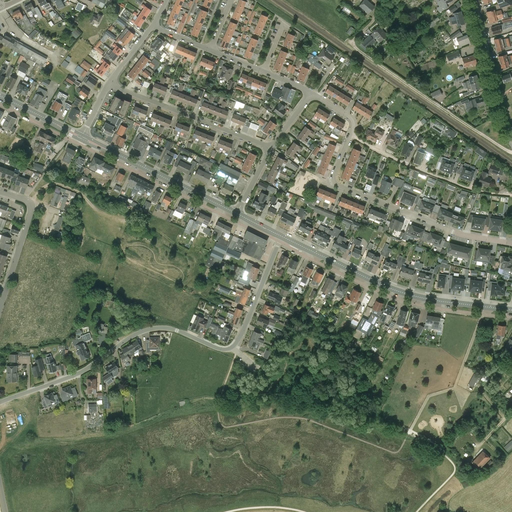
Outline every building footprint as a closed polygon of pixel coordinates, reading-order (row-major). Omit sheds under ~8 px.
[(49,3),(47,4),(47,3),(45,0),(38,0),(41,6),(44,5),(47,11),(51,8),(49,3)] [(110,2),(105,0),(92,0),(91,3),(103,8),(102,10),(110,14),(111,12),(112,13),(111,15),(118,18),(119,16),(120,14),(113,10),(113,11),(104,6),(106,1),(110,3),(110,2)] [(203,6),(209,8),(211,2),(206,0),(205,0),(204,3),(202,2),(201,5),(203,6)] [(241,0),(239,0),(237,5),(243,8),(246,2),(241,0)] [(363,0),(359,6),(368,14),(374,7),(366,0),(363,0)] [(453,0),(437,0),(438,1),(439,1),(441,6),(437,8),(439,12),(446,9),(448,8),(446,4),(453,0)] [(24,7),(27,12),(31,11),(33,15),(37,14),(34,9),(32,3),(24,7)] [(75,9),(81,12),(84,5),(78,3),(75,9)] [(141,7),(144,9),(142,12),(147,16),(151,10),(145,6),(143,4),(141,7)] [(175,5),(172,11),(181,15),(182,13),(182,12),(179,11),(181,8),(175,5)] [(243,8),(237,5),(235,12),(241,14),(243,8)] [(344,6),(341,12),(348,16),(351,10),(344,6)] [(205,18),(207,12),(201,10),(199,9),(197,12),(200,13),(198,16),(205,18)] [(21,15),(22,15),(19,10),(12,13),(15,19),(15,18),(17,21),(23,18),(21,15)] [(169,17),(176,20),(177,16),(180,18),(181,15),(172,11),(169,17)] [(452,17),(453,21),(463,18),(461,11),(454,13),(455,16),(452,17)] [(139,16),(138,18),(143,21),(147,16),(142,12),(139,16)] [(238,20),(241,14),(235,12),(232,18),(238,20)] [(94,22),(98,24),(102,16),(98,14),(97,16),(93,14),(89,22),(93,24),(94,22)] [(497,19),(503,17),(502,14),(488,18),(489,24),(497,21),(497,19)] [(74,17),(72,23),(77,26),(82,16),(79,15),(77,19),(74,17)] [(261,15),(259,21),(265,23),(267,17),(261,15)] [(196,22),(202,25),(205,18),(198,16),(196,22)] [(173,26),(176,20),(169,17),(167,23),(173,26)] [(134,23),(140,27),(143,21),(138,18),(136,21),(133,19),(131,21),(134,23)] [(464,24),(463,18),(453,21),(454,24),(457,23),(457,26),(464,24)] [(28,27),(33,24),(29,19),(25,21),(28,27)] [(193,28),(200,31),(202,25),(196,22),(194,21),(193,24),(193,25),(194,26),(193,28)] [(256,27),(262,29),(265,23),(259,21),(256,27)] [(495,26),(495,27),(491,28),(493,35),(497,34),(501,33),(501,30),(506,29),(506,28),(511,26),(511,23),(511,21),(502,23),(503,24),(495,26)] [(230,22),(228,28),(234,31),(237,24),(230,22)] [(346,33),(350,35),(355,29),(351,26),(346,33)] [(260,36),(262,29),(256,27),(254,33),(260,36)] [(372,33),(379,42),(387,36),(379,27),(372,33)] [(76,39),(81,33),(76,28),(71,34),(76,39)] [(127,33),(125,36),(130,40),(134,35),(132,33),(126,28),(125,30),(127,33)] [(191,34),(197,37),(200,31),(193,28),(191,34)] [(234,31),(228,28),(225,34),(232,37),(234,31)] [(105,33),(109,36),(114,40),(116,37),(107,30),(105,33)] [(288,33),(285,39),(292,42),(294,36),(288,33)] [(470,42),(467,35),(463,37),(461,33),(457,36),(456,37),(460,46),(470,42)] [(47,58),(16,40),(5,34),(3,38),(0,36),(0,42),(11,49),(29,59),(28,59),(35,63),(35,62),(43,67),(47,58)] [(232,37),(225,34),(223,40),(229,43),(232,37)] [(361,44),(364,47),(374,39),(370,35),(361,44)] [(118,39),(126,45),(130,40),(125,36),(122,39),(120,37),(118,39)] [(164,42),(158,37),(154,42),(163,49),(164,47),(168,43),(165,41),(164,42)] [(252,38),(249,44),(255,47),(258,40),(252,38)] [(289,48),(292,42),(285,39),(283,46),(289,48)] [(220,47),(226,49),(229,43),(223,40),(220,47)] [(150,47),(152,48),(159,54),(162,56),(164,53),(161,51),(163,49),(154,42),(150,47)] [(506,43),(495,45),(497,51),(499,51),(505,49),(504,47),(507,46),(506,43)] [(113,46),(116,48),(113,51),(118,55),(122,50),(117,46),(114,44),(113,46)] [(247,50),(253,53),(255,47),(249,44),(247,50)] [(332,54),(335,50),(329,45),(326,49),(332,54)] [(181,55),(184,48),(177,46),(173,55),(180,58),(181,55)] [(188,57),(190,51),(184,48),(181,55),(188,57)] [(250,59),(253,53),(247,50),(244,57),(250,59)] [(281,50),(278,57),(285,59),(287,53),(281,50)] [(109,57),(114,61),(118,55),(113,51),(110,55),(108,53),(106,55),(109,57)] [(192,63),(196,53),(190,51),(188,57),(191,59),(190,62),(192,63)] [(308,61),(315,66),(320,58),(329,65),(334,57),(326,51),(320,58),(316,56),(313,60),(310,58),(308,61)] [(458,51),(447,56),(448,60),(450,61),(460,56),(458,51)] [(144,55),(140,60),(145,65),(149,60),(144,55)] [(474,55),(471,56),(462,59),(465,68),(473,65),(473,66),(477,65),(476,64),(477,64),(474,55)] [(285,59),(278,57),(276,62),(282,65),(285,59)] [(199,64),(206,67),(208,60),(202,58),(199,64)] [(103,64),(101,67),(106,71),(110,65),(102,59),(100,62),(103,64)] [(64,60),(61,65),(66,68),(69,63),(64,60)] [(145,65),(140,60),(136,65),(141,70),(145,65)] [(215,63),(208,60),(206,67),(212,69),(215,63)] [(511,63),(511,60),(500,63),(501,68),(503,68),(509,66),(509,64),(511,63)] [(88,71),(92,66),(84,61),(80,66),(88,71)] [(18,70),(22,72),(26,64),(22,62),(18,70)] [(273,69),(280,71),(282,65),(276,62),(273,69)] [(0,82),(2,84),(5,77),(4,76),(7,68),(8,66),(5,64),(3,66),(2,68),(1,68),(0,70),(0,82)] [(157,72),(160,73),(162,68),(164,68),(165,66),(161,64),(161,66),(159,66),(157,72)] [(102,76),(106,71),(101,67),(98,65),(95,68),(94,70),(102,76)] [(141,70),(136,65),(132,70),(137,75),(141,70)] [(75,70),(84,77),(88,72),(78,66),(75,70)] [(219,76),(224,78),(228,68),(223,66),(219,76)] [(302,67),(300,73),(306,75),(309,69),(302,67)] [(232,70),(228,68),(224,78),(228,80),(232,70)] [(128,75),(133,80),(137,75),(132,70),(128,75)] [(297,79),(303,82),(306,75),(300,73),(297,79)] [(504,83),(511,80),(511,79),(511,73),(509,74),(501,76),(504,83)] [(239,80),(245,83),(248,76),(242,74),(239,80)] [(463,83),(463,86),(478,82),(476,75),(468,77),(469,81),(466,82),(463,83)] [(72,85),(76,80),(69,76),(66,80),(72,85)] [(97,82),(90,76),(88,78),(86,77),(85,79),(84,79),(83,81),(85,83),(92,88),(97,82)] [(248,76),(245,83),(249,84),(248,87),(251,88),(251,85),(254,79),(248,76)] [(11,77),(6,86),(12,89),(16,79),(11,77)] [(27,81),(29,78),(26,77),(24,80),(21,85),(19,84),(16,91),(21,93),(27,81)] [(48,88),(51,82),(44,79),(41,84),(48,88)] [(257,88),(260,81),(254,79),(251,85),(257,88)] [(227,89),(232,90),(235,82),(230,80),(227,89)] [(29,83),(27,81),(21,93),(25,95),(29,88),(27,88),(29,83)] [(266,84),(260,81),(257,88),(264,91),(266,84)] [(480,89),(478,82),(463,86),(464,89),(468,88),(471,88),(472,91),(480,89)] [(152,90),(158,92),(161,86),(155,83),(152,90)] [(167,88),(161,86),(158,92),(165,95),(166,92),(167,88)] [(284,86),(282,91),(275,89),(272,96),(282,100),(283,98),(287,100),(291,89),(284,86)] [(329,86),(325,92),(331,95),(335,89),(329,86)] [(39,87),(36,92),(44,97),(47,92),(39,87)] [(79,93),(86,97),(89,93),(83,88),(82,90),(79,87),(77,90),(80,92),(79,93)] [(173,90),(170,97),(177,99),(179,93),(180,91),(178,90),(177,89),(178,88),(175,87),(173,91),(173,90)] [(335,89),(331,95),(336,99),(340,93),(335,89)] [(440,90),(430,94),(433,99),(442,95),(440,90)] [(53,104),(54,104),(52,108),(58,112),(62,104),(65,99),(66,100),(68,96),(59,91),(56,96),(57,97),(55,101),(53,104)] [(44,97),(36,92),(35,93),(30,103),(38,108),(44,98),(44,97)] [(179,93),(177,99),(183,102),(185,95),(179,93)] [(340,93),(336,99),(342,102),(345,96),(340,93)] [(185,95),(183,102),(189,104),(191,98),(185,95)] [(118,117),(123,119),(124,116),(126,116),(131,102),(124,100),(124,101),(121,100),(122,100),(115,96),(108,109),(115,113),(117,109),(120,110),(118,114),(119,114),(118,117)] [(347,105),(351,99),(345,96),(342,102),(347,105)] [(479,98),(475,99),(475,100),(468,102),(469,102),(467,98),(461,101),(458,102),(460,106),(462,105),(465,103),(467,109),(477,106),(486,104),(484,97),(479,99),(479,98)] [(68,117),(76,121),(81,110),(78,107),(82,101),(77,98),(72,106),(73,107),(68,117)] [(192,98),(191,98),(189,104),(195,107),(198,100),(192,98)] [(203,102),(201,109),(207,111),(210,103),(209,102),(207,101),(206,104),(203,102)] [(352,108),(358,112),(362,106),(356,102),(352,108)] [(210,103),(207,111),(213,114),(216,107),(213,106),(214,104),(212,103),(210,103)] [(280,103),(274,111),(282,117),(285,112),(282,110),(285,107),(280,103)] [(216,107),(213,114),(219,116),(222,110),(223,107),(221,107),(221,106),(220,106),(219,108),(216,107)] [(362,106),(358,112),(363,115),(367,109),(362,106)] [(134,117),(135,114),(138,115),(141,109),(135,107),(132,113),(131,116),(134,117)] [(222,110),(219,116),(226,118),(228,112),(225,111),(226,109),(225,108),(223,107),(222,110)] [(315,114),(320,118),(324,112),(318,108),(315,114)] [(145,118),(147,111),(141,109),(138,115),(142,117),(140,120),(143,121),(145,118)] [(372,113),(367,109),(363,115),(369,119),(372,113)] [(263,112),(259,115),(264,121),(267,118),(263,112)] [(326,121),(329,115),(324,112),(320,118),(326,121)] [(234,114),(231,121),(237,123),(240,117),(241,114),(239,114),(237,113),(236,115),(234,114)] [(152,124),(153,121),(157,122),(159,116),(153,114),(149,123),(152,124)] [(240,117),(237,123),(244,125),(246,119),(244,118),(245,116),(243,115),(241,114),(240,117)] [(16,128),(13,127),(16,119),(8,115),(3,126),(14,132),(16,128)] [(110,124),(106,122),(103,127),(102,126),(101,130),(103,131),(103,132),(112,137),(115,130),(117,131),(123,120),(115,116),(114,118),(113,118),(110,124)] [(160,124),(163,125),(165,118),(159,116),(157,122),(160,124)] [(171,121),(165,118),(163,125),(169,127),(171,121)] [(330,124),(335,127),(339,121),(333,118),(330,124)] [(263,131),(269,135),(272,130),(267,126),(264,124),(265,122),(261,119),(259,122),(263,126),(262,127),(265,128),(263,131)] [(276,125),(270,120),(267,126),(272,130),(276,125)] [(339,121),(335,127),(333,130),(339,134),(344,125),(341,123),(339,121)] [(176,134),(178,131),(181,132),(183,126),(177,123),(175,130),(173,133),(176,134)] [(141,124),(140,125),(139,128),(137,133),(139,134),(133,147),(142,151),(143,148),(146,149),(151,139),(150,139),(153,133),(154,130),(145,126),(142,125),(141,124)] [(186,138),(190,128),(183,126),(181,132),(184,133),(183,137),(184,137),(183,139),(185,140),(186,138)] [(119,127),(115,134),(116,135),(119,136),(117,140),(115,143),(122,146),(123,143),(124,143),(126,139),(123,138),(126,131),(119,127)] [(311,130),(305,127),(301,132),(307,136),(309,133),(312,135),(314,133),(311,131),(311,130)] [(457,133),(448,128),(445,133),(453,138),(457,133)] [(329,136),(330,136),(326,134),(328,130),(324,129),(322,135),(325,136),(324,138),(328,139),(329,136)] [(367,130),(365,134),(367,135),(366,138),(373,141),(375,142),(377,137),(381,139),(381,138),(384,133),(383,132),(377,129),(375,134),(368,130),(367,130)] [(194,141),(196,138),(199,139),(201,133),(195,130),(194,133),(191,140),(194,141)] [(37,138),(44,142),(48,135),(45,133),(45,134),(40,131),(37,138)] [(308,141),(305,139),(307,136),(301,132),(297,137),(303,141),(306,143),(308,141)] [(205,142),(208,135),(201,133),(199,139),(205,142)] [(390,144),(396,147),(400,139),(394,136),(390,134),(387,140),(391,142),(390,144)] [(48,135),(44,142),(47,144),(46,148),(50,150),(56,139),(51,137),(51,136),(48,135)] [(214,137),(208,135),(205,142),(211,144),(214,137)] [(218,151),(220,147),(223,149),(226,142),(220,140),(216,150),(218,151)] [(228,154),(232,144),(226,142),(223,149),(227,150),(225,153),(228,154)] [(299,146),(294,142),(290,148),(295,151),(297,149),(301,151),(302,149),(299,146)] [(148,153),(148,154),(153,157),(156,150),(158,146),(155,145),(152,143),(150,147),(151,148),(148,153)] [(329,143),(327,149),(333,152),(336,146),(329,143)] [(413,147),(406,144),(402,153),(408,156),(413,147)] [(28,155),(31,148),(25,145),(21,152),(28,155)] [(435,157),(438,152),(427,147),(425,152),(435,157)] [(484,157),(487,152),(478,147),(475,152),(484,157)] [(67,148),(66,151),(67,152),(63,160),(69,164),(74,155),(76,152),(67,148)] [(161,148),(159,151),(156,150),(153,157),(158,159),(161,153),(162,153),(164,149),(161,148)] [(296,157),(293,154),(295,151),(290,148),(286,153),(291,157),(292,157),(295,159),(296,157)] [(360,151),(353,148),(351,154),(358,157),(361,158),(361,159),(364,160),(365,157),(359,155),(360,151)] [(333,152),(327,149),(324,155),(331,158),(333,152)] [(164,162),(164,163),(166,164),(167,163),(169,165),(171,161),(174,156),(175,154),(169,151),(168,155),(167,155),(164,162)] [(420,165),(421,161),(422,158),(424,154),(418,151),(413,162),(420,165)] [(256,156),(250,152),(247,158),(253,161),(256,156)] [(358,157),(351,154),(348,160),(356,163),(358,157)] [(180,162),(177,168),(182,171),(187,161),(182,159),(183,156),(179,155),(177,160),(180,162)] [(322,161),(328,164),(331,158),(324,155),(322,161)] [(82,174),(85,168),(81,166),(82,164),(83,164),(84,162),(84,161),(85,159),(82,158),(82,157),(82,156),(81,156),(80,156),(80,157),(79,156),(78,159),(77,159),(76,159),(74,162),(76,163),(76,164),(76,165),(78,166),(76,171),(82,174)] [(439,170),(445,172),(448,162),(449,161),(449,159),(441,156),(439,162),(441,163),(439,170)] [(206,167),(209,162),(201,157),(198,163),(206,167)] [(287,161),(278,157),(275,163),(281,166),(283,163),(286,164),(287,161)] [(104,162),(94,158),(90,166),(89,169),(95,172),(97,167),(104,171),(104,173),(106,174),(107,172),(111,174),(114,168),(104,163),(104,162)] [(244,164),(250,167),(253,161),(247,158),(244,164)] [(317,166),(326,169),(328,164),(322,161),(319,159),(316,165),(317,166)] [(191,166),(194,168),(194,167),(196,168),(198,164),(196,163),(196,162),(192,160),(191,163),(187,161),(182,171),(187,173),(191,166)] [(356,163),(348,160),(346,166),(353,169),(356,163)] [(454,163),(449,161),(448,162),(445,172),(451,174),(453,167),(456,168),(458,163),(455,161),(454,163)] [(44,166),(34,163),(32,168),(41,172),(44,166)] [(218,174),(228,179),(235,183),(236,183),(241,173),(231,168),(227,166),(221,163),(219,167),(221,168),(218,174)] [(272,169),(278,172),(280,173),(279,174),(282,175),(283,172),(282,172),(284,167),(281,166),(275,163),(272,169)] [(248,173),(250,167),(244,164),(241,170),(248,173)] [(463,166),(464,165),(461,164),(459,169),(462,170),(459,177),(465,179),(469,168),(463,166)] [(489,171),(497,175),(499,168),(491,165),(489,171)] [(315,172),(324,175),(326,169),(317,166),(315,172)] [(353,169),(346,166),(344,172),(351,175),(353,169)] [(374,179),(372,183),(377,185),(380,177),(378,177),(379,174),(375,173),(376,169),(369,167),(366,176),(373,179),(373,178),(374,179)] [(6,178),(9,170),(3,168),(0,176),(6,178)] [(474,170),(469,168),(465,179),(471,181),(473,174),(476,175),(478,170),(475,169),(474,170)] [(195,176),(195,177),(197,178),(201,180),(205,172),(199,169),(195,176)] [(278,172),(272,169),(269,174),(275,177),(278,172)] [(11,180),(14,172),(9,170),(6,178),(11,180)] [(481,175),(478,184),(487,187),(490,179),(487,177),(488,173),(483,171),(481,175)] [(14,172),(11,180),(16,182),(19,176),(20,174),(14,172)] [(116,179),(115,181),(117,183),(119,181),(121,182),(124,175),(119,172),(116,179)] [(205,172),(201,180),(204,182),(205,182),(207,183),(209,178),(211,175),(212,173),(209,172),(208,174),(205,172)] [(341,178),(348,181),(351,175),(344,172),(341,178)] [(275,177),(269,174),(266,180),(272,183),(275,185),(277,182),(274,181),(275,178),(275,177)] [(82,175),(78,183),(91,189),(91,188),(88,186),(91,180),(82,175)] [(129,182),(128,184),(135,187),(137,182),(133,181),(135,177),(131,175),(128,182),(129,182)] [(21,186),(24,178),(19,176),(16,182),(15,184),(21,186)] [(135,187),(133,191),(137,193),(138,191),(139,189),(143,181),(135,177),(133,181),(137,182),(135,187)] [(29,180),(24,178),(21,186),(26,188),(29,180)] [(234,188),(233,188),(235,183),(228,179),(226,184),(225,184),(222,191),(227,193),(226,194),(229,195),(229,194),(230,195),(234,188)] [(390,187),(391,183),(382,180),(381,183),(382,184),(379,191),(387,194),(389,190),(388,190),(389,187),(390,187)] [(138,191),(137,193),(141,195),(142,193),(145,186),(148,188),(150,184),(143,181),(139,189),(138,191)] [(145,186),(142,193),(144,194),(145,192),(147,193),(146,195),(149,196),(154,186),(150,184),(148,188),(145,186)] [(316,196),(322,198),(325,190),(319,188),(316,196)] [(402,203),(406,205),(411,191),(405,189),(402,188),(399,195),(402,196),(400,202),(402,202),(402,203)] [(328,200),(331,193),(325,190),(322,198),(328,200)] [(156,191),(151,200),(152,200),(151,202),(155,204),(156,202),(161,193),(156,191)] [(417,193),(411,191),(406,205),(410,206),(412,206),(414,201),(417,202),(419,198),(420,195),(417,194),(417,193)] [(61,195),(55,192),(51,204),(54,206),(55,202),(58,203),(61,195)] [(255,199),(252,206),(257,209),(261,202),(263,196),(264,194),(261,193),(260,195),(258,200),(255,199)] [(337,195),(331,193),(328,200),(334,203),(337,195)] [(264,194),(263,196),(261,202),(257,209),(262,211),(266,204),(264,203),(268,196),(264,194)] [(169,204),(169,205),(172,199),(165,195),(162,201),(163,201),(161,204),(164,206),(165,205),(168,207),(169,204)] [(341,197),(338,205),(344,207),(347,200),(341,197)] [(419,207),(419,209),(425,211),(428,204),(429,199),(424,197),(423,198),(422,199),(419,198),(417,202),(416,206),(419,207)] [(428,204),(425,211),(431,214),(431,212),(435,213),(438,205),(435,204),(436,201),(430,199),(429,199),(428,204)] [(347,200),(344,207),(350,209),(353,202),(347,200)] [(267,214),(273,217),(276,211),(277,212),(281,203),(278,201),(276,205),(275,205),(275,206),(272,205),(271,207),(270,207),(267,214)] [(356,212),(359,204),(353,202),(350,209),(354,211),(351,217),(354,218),(355,215),(356,212)] [(183,212),(184,212),(187,206),(180,203),(176,211),(182,214),(183,212)] [(365,207),(359,204),(356,212),(362,214),(365,207)] [(497,217),(495,230),(500,231),(502,223),(505,224),(506,215),(508,205),(505,204),(503,215),(502,218),(497,217)] [(438,214),(437,216),(443,219),(446,211),(440,209),(441,207),(438,205),(435,213),(438,214)] [(286,223),(293,210),(290,208),(287,214),(284,213),(280,220),(281,220),(281,222),(283,222),(286,223)] [(333,219),(335,215),(314,208),(313,211),(333,219)] [(368,219),(369,217),(375,220),(378,212),(377,212),(377,211),(374,210),(374,211),(370,209),(367,219),(368,219)] [(293,210),(286,223),(292,226),(296,219),(292,217),(295,211),(293,210)] [(450,221),(452,214),(446,211),(443,219),(450,221)] [(379,212),(378,212),(375,220),(380,222),(379,224),(381,225),(385,215),(381,214),(382,213),(379,212)] [(196,229),(198,224),(201,225),(206,216),(200,213),(196,222),(190,219),(184,232),(190,235),(193,228),(196,229)] [(456,223),(458,216),(452,214),(450,221),(456,223)] [(477,229),(479,216),(470,215),(468,220),(472,221),(471,228),(477,229)] [(206,216),(201,225),(203,226),(204,227),(206,228),(208,225),(210,221),(211,218),(206,216)] [(464,218),(458,216),(456,223),(461,226),(464,218)] [(479,216),(477,229),(483,230),(483,227),(484,223),(487,223),(487,222),(488,217),(479,216)] [(488,216),(488,217),(487,222),(490,222),(489,229),(495,230),(497,217),(488,216)] [(58,234),(63,218),(59,217),(54,233),(58,234)] [(392,218),(389,227),(394,229),(398,220),(392,218)] [(302,222),(298,229),(304,232),(309,220),(307,219),(305,224),(302,222)] [(312,221),(309,220),(304,232),(309,234),(312,227),(309,226),(312,221)] [(403,223),(398,220),(394,229),(400,231),(403,223)] [(225,225),(218,222),(214,230),(218,232),(217,235),(219,236),(220,234),(222,231),(225,225)] [(358,231),(360,225),(353,222),(351,226),(355,227),(354,229),(358,231)] [(228,247),(228,248),(232,240),(233,237),(230,236),(230,235),(229,234),(231,229),(230,229),(231,228),(225,225),(222,231),(220,234),(219,236),(218,238),(219,238),(218,243),(217,242),(216,243),(212,253),(206,265),(217,270),(228,247)] [(409,233),(415,235),(418,228),(412,225),(411,227),(408,226),(402,239),(406,241),(409,233)] [(11,232),(19,234),(21,228),(13,226),(11,232)] [(201,231),(208,235),(209,232),(211,230),(209,229),(206,228),(204,227),(203,226),(201,231)] [(314,237),(320,240),(326,229),(320,226),(314,237)] [(326,229),(320,240),(326,243),(330,237),(333,238),(334,236),(337,229),(335,228),(333,232),(329,230),(326,229)] [(423,241),(426,234),(423,232),(424,230),(418,228),(415,235),(414,238),(417,239),(418,238),(419,237),(421,238),(420,240),(418,246),(421,247),(423,241)] [(336,239),(332,246),(338,249),(343,240),(344,238),(339,235),(341,231),(337,229),(334,236),(337,237),(336,239)] [(237,242),(232,240),(228,248),(234,250),(235,249),(237,251),(238,250),(243,253),(259,260),(266,248),(264,247),(267,241),(258,236),(256,235),(247,231),(243,239),(248,242),(248,243),(238,238),(237,242)] [(430,233),(429,235),(426,234),(423,241),(426,242),(427,240),(434,243),(437,235),(430,233)] [(2,235),(0,241),(9,244),(11,238),(2,235)] [(442,238),(437,235),(434,243),(439,245),(438,247),(442,248),(445,241),(442,239),(442,238)] [(348,239),(344,238),(343,240),(338,249),(345,252),(348,245),(345,244),(348,239)] [(357,258),(358,257),(358,258),(361,251),(358,250),(361,241),(362,239),(358,238),(357,239),(355,238),(353,243),(356,245),(352,255),(355,256),(354,257),(357,258)] [(11,245),(9,244),(0,241),(2,242),(0,247),(0,248),(9,251),(11,245)] [(452,256),(455,245),(449,244),(447,255),(452,256)] [(460,246),(455,245),(452,256),(453,254),(458,255),(457,257),(460,246)] [(460,246),(457,257),(462,259),(465,248),(460,246)] [(229,248),(226,254),(238,259),(241,254),(229,248)] [(465,248),(462,259),(468,260),(471,249),(466,248),(465,248)] [(482,262),(484,249),(478,248),(477,255),(474,255),(473,261),(482,262)] [(490,250),(484,249),(482,262),(494,264),(495,258),(489,257),(490,250)] [(367,262),(370,263),(374,255),(369,252),(365,260),(368,261),(367,262)] [(282,255),(278,262),(279,262),(276,267),(280,268),(282,264),(284,265),(288,258),(282,255)] [(380,258),(374,255),(370,263),(373,265),(373,264),(376,265),(380,258)] [(500,262),(511,265),(511,264),(511,265),(511,259),(511,257),(509,256),(508,258),(500,256),(498,262),(500,262)] [(295,270),(294,269),(297,262),(292,260),(287,271),(293,274),(295,270)] [(385,269),(384,270),(387,271),(391,262),(385,260),(382,268),(385,269)] [(248,262),(245,270),(257,274),(259,269),(252,266),(253,264),(248,262)] [(393,272),(396,265),(391,262),(387,271),(390,272),(390,271),(393,272)] [(511,266),(511,265),(500,262),(498,268),(503,269),(502,275),(503,275),(503,278),(508,280),(510,273),(508,273),(509,271),(511,271),(511,266)] [(303,275),(302,278),(300,281),(306,284),(307,281),(307,280),(312,270),(306,267),(303,274),(303,275)] [(402,276),(405,277),(408,269),(402,267),(399,275),(402,276)] [(408,278),(411,279),(414,271),(414,268),(412,267),(411,270),(408,269),(405,277),(408,279),(408,278)] [(420,282),(423,283),(425,274),(426,271),(421,269),(421,270),(420,270),(420,272),(419,272),(417,279),(417,280),(420,281),(420,282)] [(432,272),(433,272),(434,270),(431,269),(430,272),(426,271),(425,274),(423,283),(426,283),(426,282),(429,283),(429,282),(431,275),(432,272)] [(254,280),(257,274),(245,270),(243,275),(242,278),(246,280),(248,277),(254,280)] [(322,279),(321,278),(323,275),(317,272),(315,275),(313,279),(313,280),(311,284),(315,285),(315,284),(318,285),(319,283),(322,279)] [(439,274),(437,287),(444,287),(444,281),(447,281),(448,275),(439,274)] [(457,289),(458,276),(449,275),(449,281),(452,282),(451,288),(452,289),(457,289)] [(464,277),(458,276),(457,289),(463,290),(464,283),(467,283),(467,278),(464,277)] [(300,278),(296,277),(293,282),(289,290),(292,292),(300,278)] [(324,283),(325,283),(322,291),(327,293),(326,294),(327,294),(329,296),(333,289),(330,287),(334,280),(331,279),(332,278),(329,277),(329,278),(328,278),(328,279),(326,278),(324,283)] [(471,278),(467,278),(467,283),(470,284),(469,291),(475,291),(476,281),(470,280),(471,278)] [(476,279),(476,281),(475,291),(481,292),(481,285),(485,286),(485,280),(476,279)] [(498,284),(498,282),(488,281),(488,288),(491,289),(490,295),(496,296),(497,294),(496,294),(498,284)] [(338,295),(339,293),(343,295),(347,287),(346,287),(347,286),(343,285),(342,285),(342,284),(341,287),(339,286),(336,292),(335,294),(338,295)] [(504,284),(498,284),(496,294),(497,294),(504,295),(505,291),(503,291),(504,284)] [(237,290),(236,293),(247,297),(250,290),(245,288),(242,293),(237,290)] [(280,294),(286,297),(289,291),(282,289),(280,294)] [(349,302),(350,300),(356,303),(358,298),(360,293),(354,290),(351,295),(350,295),(349,297),(346,296),(344,300),(349,302)] [(244,305),(247,297),(236,293),(233,292),(232,294),(235,295),(241,297),(239,302),(244,305)] [(277,295),(270,292),(267,298),(275,301),(274,303),(279,305),(282,297),(277,295)] [(372,309),(373,309),(373,311),(381,314),(382,311),(380,310),(381,307),(383,304),(376,301),(374,306),(372,309)] [(272,313),(274,308),(265,304),(261,312),(267,314),(268,311),(272,313)] [(388,305),(387,307),(384,315),(385,316),(383,320),(386,321),(387,317),(390,310),(391,311),(392,307),(392,306),(388,305)] [(393,311),(394,308),(392,307),(391,311),(390,310),(387,317),(386,321),(385,322),(387,323),(390,318),(392,314),(393,315),(394,312),(393,311)] [(229,311),(228,313),(229,313),(234,315),(239,318),(242,310),(237,308),(234,313),(229,311)] [(396,324),(403,325),(407,312),(404,311),(404,310),(402,310),(401,310),(400,310),(400,312),(396,324)] [(366,342),(369,336),(381,314),(373,311),(372,313),(368,321),(362,318),(356,329),(367,334),(364,340),(366,342)] [(419,314),(411,312),(409,320),(408,325),(415,327),(416,324),(417,324),(419,314)] [(239,318),(234,315),(229,313),(227,317),(231,318),(229,322),(236,325),(239,318)] [(193,318),(191,322),(194,324),(192,328),(198,330),(200,326),(205,328),(208,329),(208,327),(209,328),(213,318),(209,317),(207,322),(203,320),(204,318),(197,316),(194,314),(193,318)] [(262,327),(266,328),(268,324),(273,326),(275,321),(270,318),(269,321),(259,317),(257,323),(262,326),(262,327)] [(433,317),(431,329),(434,329),(434,327),(438,328),(437,331),(441,332),(442,324),(439,323),(439,318),(439,317),(433,317)] [(211,324),(209,327),(212,328),(229,336),(232,329),(225,327),(224,330),(218,328),(219,327),(211,324)] [(409,327),(404,325),(403,329),(402,328),(400,332),(406,334),(407,330),(408,331),(409,327)] [(423,327),(419,325),(414,335),(418,337),(423,327)] [(498,326),(497,334),(497,339),(496,341),(495,341),(495,343),(500,344),(500,339),(500,337),(504,337),(504,335),(505,326),(498,325),(498,326)] [(226,342),(229,336),(212,328),(211,330),(213,331),(211,334),(218,337),(217,339),(220,340),(226,342)] [(262,334),(254,331),(251,338),(263,343),(264,341),(258,339),(258,337),(260,338),(262,334)] [(77,339),(78,339),(86,359),(90,357),(86,348),(84,342),(91,339),(89,333),(81,336),(81,337),(77,339)] [(159,338),(150,338),(150,340),(146,340),(146,353),(151,353),(151,350),(160,350),(159,338)] [(263,343),(251,338),(248,346),(253,348),(253,349),(257,350),(259,344),(262,345),(263,343)] [(81,360),(86,359),(78,339),(74,341),(75,345),(77,351),(78,351),(81,360)] [(137,341),(130,346),(133,352),(138,349),(139,351),(142,349),(137,341)] [(122,350),(124,353),(120,355),(124,363),(131,359),(128,355),(133,352),(130,346),(122,350)] [(273,353),(267,350),(264,358),(270,360),(273,353)] [(54,372),(54,371),(56,370),(55,366),(56,366),(54,362),(53,362),(51,353),(45,355),(48,364),(46,364),(48,368),(49,372),(50,372),(51,373),(54,372)] [(41,359),(35,360),(37,366),(32,367),(34,376),(41,375),(40,371),(44,370),(41,359)] [(113,377),(118,374),(118,368),(114,362),(106,368),(110,374),(110,373),(113,377)] [(6,382),(16,382),(17,366),(7,366),(6,382)] [(109,374),(103,378),(106,382),(112,378),(109,374)] [(96,379),(87,379),(87,394),(91,393),(91,390),(93,390),(93,389),(96,389),(96,379)] [(73,395),(74,397),(78,396),(74,388),(71,389),(70,387),(62,390),(63,394),(60,395),(63,402),(70,399),(69,396),(73,395)] [(44,396),(45,397),(42,401),(45,408),(60,403),(57,395),(53,396),(52,393),(44,396)] [(88,412),(97,412),(97,404),(102,404),(102,401),(97,401),(97,404),(88,405),(88,412)] [(472,463),(479,469),(490,458),(483,451),(472,463)]
